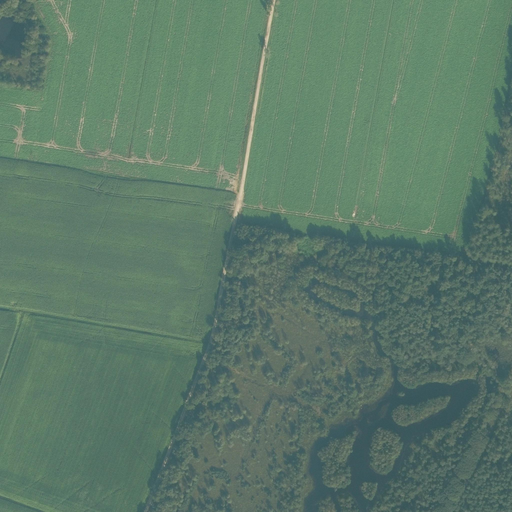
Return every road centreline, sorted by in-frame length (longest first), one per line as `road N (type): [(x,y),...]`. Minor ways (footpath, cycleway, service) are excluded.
road 1 (track): [(273,0),(215,327),(145,511)]
road 2 (track): [(511,404),(450,511)]
